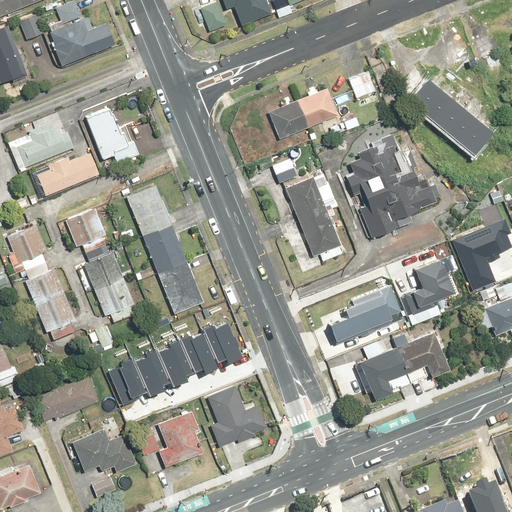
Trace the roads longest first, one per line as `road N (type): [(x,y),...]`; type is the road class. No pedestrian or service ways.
road 1 (secondary): [(329,463),(181,95)]
road 2 (residential): [(416,0),(181,95)]
road 3 (secondary): [(329,463),(511,391)]
road 4 (secondary): [(205,511),(329,463)]
